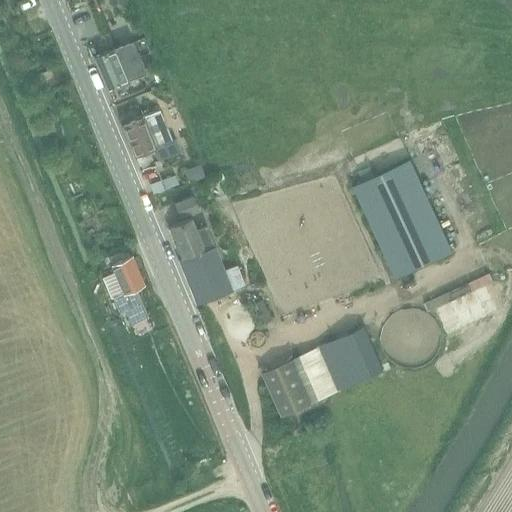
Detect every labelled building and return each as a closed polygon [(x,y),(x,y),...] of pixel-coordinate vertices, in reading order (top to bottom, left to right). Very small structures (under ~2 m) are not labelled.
[(95,58),(108,88),(145,73),(132,42),(95,58)] [(51,69),(44,73),(47,80),(55,77),(51,69)] [(124,126),(136,156),(154,148),(158,160),(181,151),(177,139),(173,140),(161,110),(141,118),(124,126)] [(354,185),(396,278),(454,251),(411,158),(354,185)] [(173,174),(162,179),(166,190),(178,186),(173,174)] [(214,179),(205,183),(207,189),(209,188),(217,185),(214,179)] [(160,180),(149,184),(153,194),(164,189),(160,180)] [(174,204),(179,217),(200,209),(195,196),(174,204)] [(180,259),(197,304),(234,290),(233,289),(245,284),(237,265),(227,269),(217,243),(215,244),(208,225),(198,229),(194,217),(169,227),(182,258),(180,259)] [(113,272),(102,277),(111,298),(114,297),(120,312),(126,310),(131,324),(148,317),(136,288),(145,285),(134,255),(126,258),(111,264),(111,265),(110,265),(113,272)] [(273,320),(262,299),(254,303),(264,325),(273,320)] [(317,401),(341,390),(385,370),(365,326),(322,346),(297,356),(317,401)] [(264,372),(284,416),(313,403),(293,359),(264,372)]
